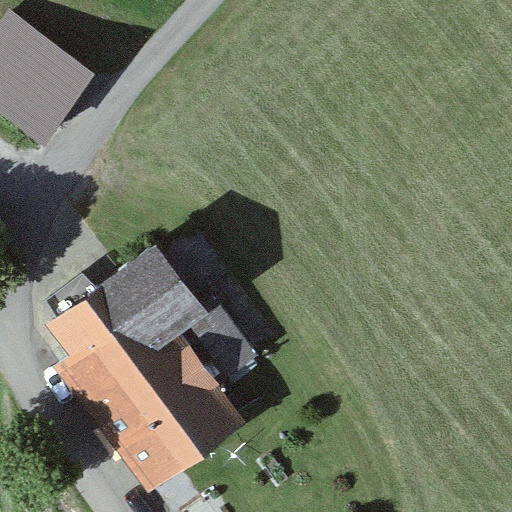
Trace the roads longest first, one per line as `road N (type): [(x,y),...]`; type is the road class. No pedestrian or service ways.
road 1 (unclassified): [(215,0),(0,232)]
road 2 (unclassified): [(0,361),(104,511)]
